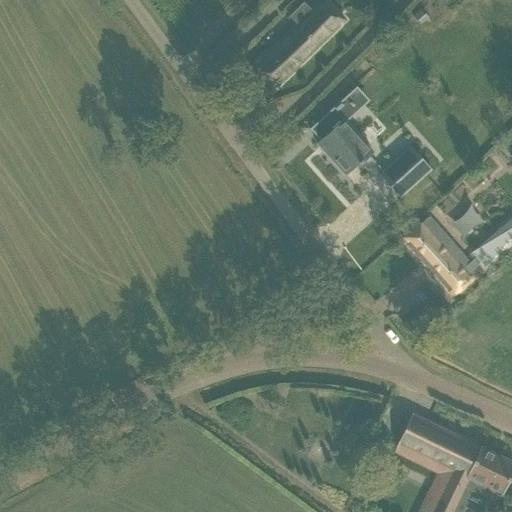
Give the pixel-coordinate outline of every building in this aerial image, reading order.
[(318,0),(310,9),(303,3),(289,16),(295,23),(265,54),(250,67),(271,91),(286,77),(344,20),(324,0),(318,0)] [(420,10),(413,16),(420,24),(427,18),(420,10)] [(338,102),(310,128),(320,139),(317,142),(346,174),(359,163),(360,164),(373,152),(346,122),(358,111),(345,97),(338,102)] [(410,146),(379,174),(399,196),(430,168),(410,146)] [(452,294),(467,281),(476,273),(472,268),(468,263),(426,217),(417,225),(402,238),(452,294)] [(474,257),(468,263),(472,268),(479,262),(484,268),(511,243),(511,217),(471,253),(474,257)] [(412,316),(402,326),(415,339),(425,329),(412,316)] [(467,469),(479,446),(411,413),(395,445),(413,454),(447,471),(433,502),(429,500),(423,511),(457,511),(458,511),(445,506),(459,472),(462,473),(463,469),(467,469)] [(511,462),(479,446),(467,469),(463,469),(462,473),(459,472),(445,506),(458,511),(467,491),(494,505),(500,492),(497,491),(502,480),(511,462)]
